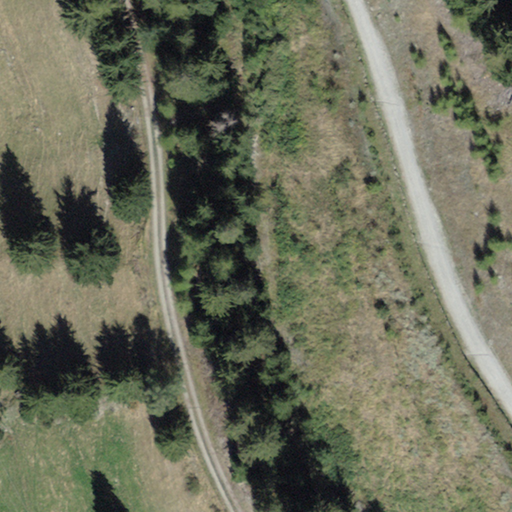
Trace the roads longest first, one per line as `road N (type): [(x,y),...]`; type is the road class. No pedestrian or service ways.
road 1 (track): [(127,0),(151,80),(169,307),(200,429),(236,511)]
road 2 (track): [(343,0),(481,355),(511,402)]
